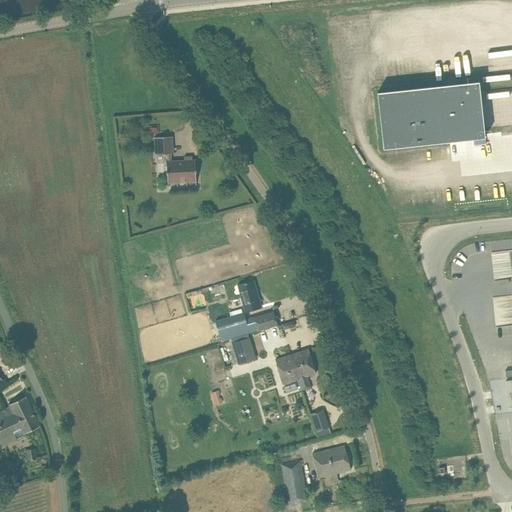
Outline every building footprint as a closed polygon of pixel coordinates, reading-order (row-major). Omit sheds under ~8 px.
[(485,138),(479,81),(377,92),(383,149),(485,138)] [(184,157),(184,161),(171,162),(170,154),(173,154),(173,153),(172,153),(171,137),(172,137),(172,136),(153,137),(154,155),(167,154),(168,182),(196,181),(196,182),(196,172),(196,170),(195,160),(194,160),(194,161),(192,161),(192,156),(184,157)] [(235,290),(234,292),(235,294),(237,295),(241,294),(246,312),(261,308),(253,281),(235,286),(234,288),(235,290)] [(494,324),(511,323),(510,314),(506,315),(506,310),(498,311),(498,304),(508,303),(508,295),(492,296),(494,324)] [(255,317),(246,320),(250,333),(258,330),(259,331),(278,325),(274,311),(254,317),(255,317)] [(244,312),(215,320),(221,341),(250,333),(246,320),(244,312)] [(256,360),(250,338),(232,343),(238,365),(256,360)] [(291,354),(275,359),(282,384),(298,379),(308,376),(315,373),(308,349),(291,354)] [(217,391),(211,393),(215,405),(221,403),(220,398),(219,395),(217,391)] [(0,442),(2,446),(24,436),(23,434),(40,426),(26,396),(9,404),(10,407),(0,411),(0,442)] [(323,409),(311,414),(317,432),(330,428),(323,409)] [(314,453),(320,478),(331,475),(332,482),(339,480),(337,473),(351,470),(344,445),(314,453)] [(27,458),(27,460),(36,459),(36,457),(36,456),(35,448),(24,449),(26,458),(27,458)] [(281,463),(288,505),(307,501),(300,460),(281,463)]
